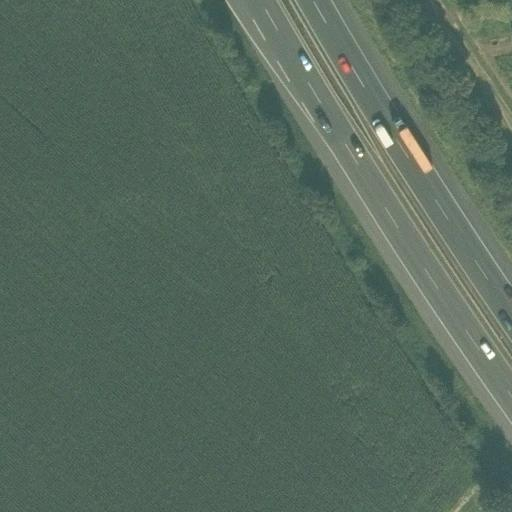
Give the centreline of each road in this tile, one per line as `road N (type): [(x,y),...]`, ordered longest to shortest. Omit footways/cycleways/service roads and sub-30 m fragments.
road 1 (motorway): [(257,0),(351,157),(511,395)]
road 2 (motorway): [(511,316),(311,0)]
